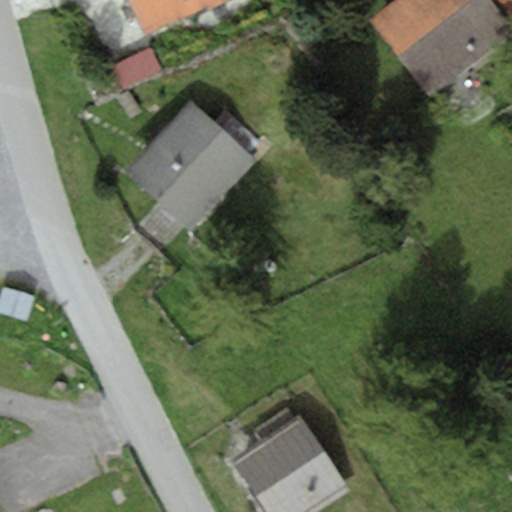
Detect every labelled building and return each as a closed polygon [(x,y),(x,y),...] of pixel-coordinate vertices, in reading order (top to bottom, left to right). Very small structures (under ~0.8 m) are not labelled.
[(129,0),(146,33),(222,0),(129,0)] [(491,0),(393,0),(371,18),(431,94),(511,30),(511,27),(508,21),(491,0)] [(511,0),(491,0),(508,21),(511,17),(511,0)] [(150,48),(110,66),(121,90),(161,72),(150,48)] [(190,101),(126,172),(189,228),(253,156),(190,101)] [(298,416),(229,460),(263,511),(313,511),(347,491),(298,416)]
